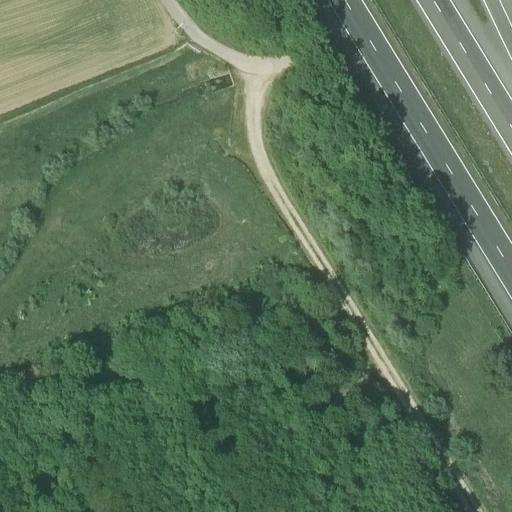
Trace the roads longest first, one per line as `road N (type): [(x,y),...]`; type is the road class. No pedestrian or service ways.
road 1 (track): [(250,68),(257,148),(476,511)]
road 2 (motorway): [(343,0),(511,273)]
road 3 (track): [(203,41),(0,126)]
road 4 (motorway): [(511,131),(431,0)]
